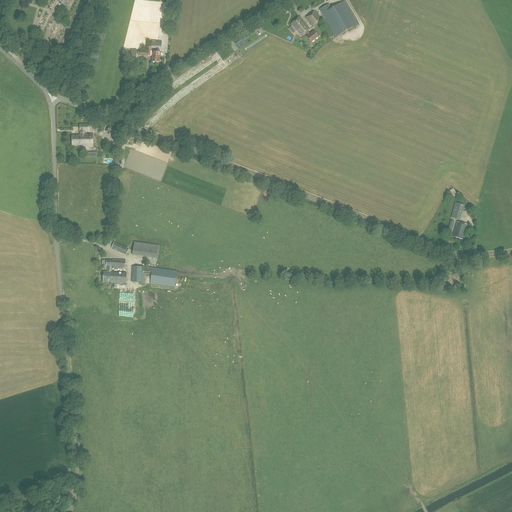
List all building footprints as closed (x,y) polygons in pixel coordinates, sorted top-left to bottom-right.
[(358,25),(344,1),(332,8),(329,4),(320,9),(336,37),(358,25)] [(321,20),(315,11),(306,17),(312,26),(321,20)] [(308,36),(307,37),(311,43),(319,37),(314,31),(311,34),(308,31),(310,29),(300,17),(291,24),(302,36),(306,33),(308,36)] [(242,35),(233,40),(238,49),(247,44),(242,35)] [(161,51),(151,51),(152,47),(148,47),(147,56),(152,56),(152,62),(160,62),(161,51)] [(245,58),(241,52),(232,57),(237,64),(245,58)] [(170,70),(176,86),(181,84),(180,82),(179,82),(174,69),(170,70)] [(93,134),(85,134),(85,131),(90,131),(90,124),(80,124),(80,135),(72,136),(73,145),(81,145),(81,146),(94,146),(93,134)] [(114,134),(114,140),(119,140),(119,130),(110,127),(108,131),(114,134)] [(456,193),(453,189),(448,192),(451,197),(452,198),(453,197),(452,196),(453,195),(454,197),(456,196),(455,194),(456,193)] [(455,203),(451,218),(460,220),(464,205),(455,203)] [(453,237),(463,240),(467,225),(457,222),(453,237)] [(134,242),(132,255),(157,259),(159,246),(134,242)] [(114,243),(111,249),(126,255),(129,249),(114,243)] [(126,272),(111,271),(111,267),(125,268),(125,261),(112,260),(112,261),(106,261),(106,266),(108,266),(107,273),(103,272),(103,282),(110,283),(114,283),(126,284),(126,272)] [(143,272),(152,273),(150,284),(174,287),(177,271),(141,266),(141,267),(132,266),(132,282),(144,282),(144,273),(143,273),(143,272)]
